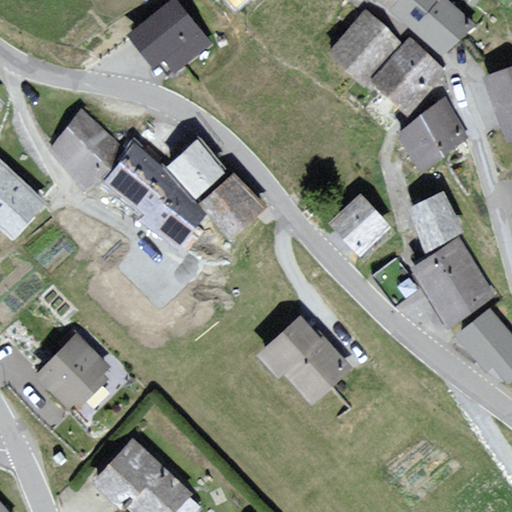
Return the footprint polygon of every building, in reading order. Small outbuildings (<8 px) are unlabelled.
[(175,0),(172,0),(133,32),(156,61),(166,52),(179,68),(211,43),(175,0)] [(386,0),(442,52),(472,20),(450,0),(386,0)] [(397,41),(366,13),(332,50),(363,78),(397,41)] [(408,107),(443,69),(411,40),(376,77),(408,107)] [(511,68),(490,75),(508,133),(511,132),(511,68)] [(441,103),(399,133),(423,166),(465,135),(441,103)] [(53,146),(88,186),(121,148),(82,114),(53,146)] [(223,168),(198,139),(172,162),(196,191),(223,168)] [(107,180),(150,215),(175,184),(178,180),(134,146),(107,180)] [(0,219),(13,231),(43,198),(0,159),(0,219)] [(262,205),(235,173),(205,199),(232,231),(262,205)] [(176,235),(201,204),(175,184),(150,215),(176,235)] [(444,192),(413,207),(427,245),(461,229),(444,192)] [(388,224),(360,194),(333,220),(360,250),(388,224)] [(493,293),(459,239),(416,266),(450,320),(493,293)] [(389,294),(413,286),(405,262),(381,269),(389,294)] [(511,373),(511,333),(491,307),(461,332),(487,364),(494,359),(508,376),(511,373)] [(347,367),(302,316),(262,352),(279,371),(285,366),(313,397),(347,367)] [(107,363),(78,334),(39,371),(69,401),(73,397),(78,402),(104,378),(98,372),(107,363)] [(141,511),(169,511),(189,491),(133,440),(98,480),(125,505),(129,501),(141,511)]
